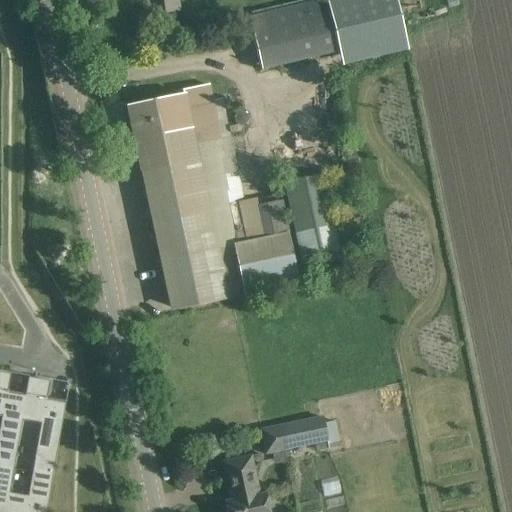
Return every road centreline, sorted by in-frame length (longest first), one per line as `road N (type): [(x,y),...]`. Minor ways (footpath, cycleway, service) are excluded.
road 1 (unclassified): [(154,511),(49,0)]
road 2 (unknown): [(65,75),(205,55),(315,122)]
road 3 (residential): [(0,271),(51,361),(0,353)]
